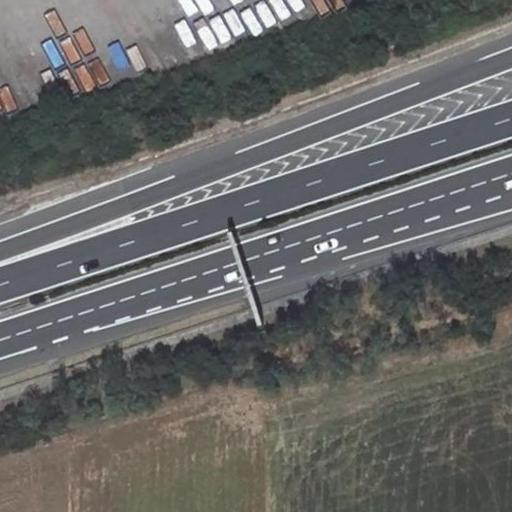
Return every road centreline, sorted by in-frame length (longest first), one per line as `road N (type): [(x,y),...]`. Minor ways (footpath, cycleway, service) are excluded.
road 1 (motorway): [(511,46),(0,248)]
road 2 (motorway): [(511,117),(0,284)]
road 3 (motorway): [(61,320),(511,172)]
road 4 (motorway): [(61,320),(511,197)]
